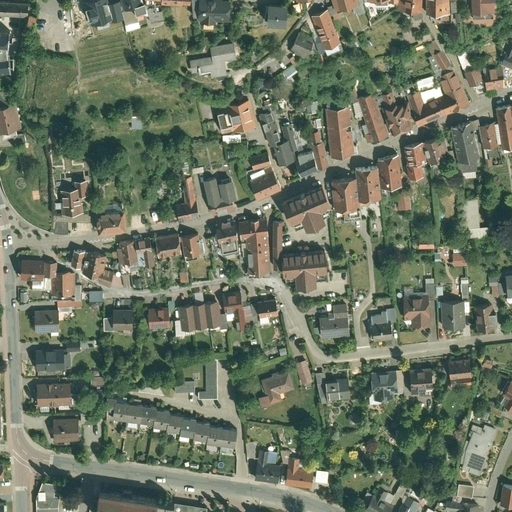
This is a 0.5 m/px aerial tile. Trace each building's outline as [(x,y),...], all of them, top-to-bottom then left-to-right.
[(25,1),(14,0),(0,0),(0,13),(24,15),(25,1)] [(88,0),(93,17),(120,10),(117,0),(88,0)] [(143,7),(141,0),(117,0),(120,10),(123,21),(135,18),(133,10),(143,7)] [(189,0),(190,12),(196,12),(196,15),(199,15),(199,17),(212,18),(212,15),(227,16),(227,0),(189,0)] [(284,0),(264,0),(264,19),(283,20),(284,0)] [(395,0),(396,6),(410,7),(412,17),(420,15),(419,8),(419,0),(395,0)] [(423,0),(424,11),(447,10),(446,0),(423,0)] [(468,0),(469,8),(491,8),(490,0),(468,0)] [(336,37),(326,6),(310,11),(321,43),(336,37)] [(340,6),(331,9),(333,16),(342,13),(340,6)] [(38,14),(29,11),(26,25),(34,27),(38,14)] [(10,31),(0,29),(0,62),(10,62),(9,54),(17,54),(18,37),(12,37),(12,46),(9,46),(10,31)] [(287,49),(303,56),(312,36),(296,29),(287,49)] [(235,49),(233,35),(211,39),(212,47),(190,51),(192,63),(199,62),(200,64),(211,63),(212,68),(227,66),(225,50),(235,49)] [(511,38),(508,37),(498,59),(511,64),(511,38)] [(449,60),(440,45),(430,51),(439,66),(449,60)] [(463,65),(469,80),(479,76),(474,61),(463,65)] [(0,71),(11,70),(10,62),(0,62),(0,71)] [(305,63),(295,66),(299,77),(308,74),(305,63)] [(481,70),(483,87),(502,84),(499,63),(485,65),(486,70),(481,70)] [(415,123),(468,101),(454,69),(451,70),(449,67),(438,72),(440,75),(436,76),(443,92),(421,101),(416,88),(404,92),(410,106),(408,107),(415,123)] [(415,76),(418,85),(435,80),(432,71),(415,76)] [(13,99),(0,80),(0,98),(3,103),(14,101),(13,99)] [(341,90),(341,94),(342,102),(348,101),(350,101),(347,91),(346,88),(341,90)] [(353,89),(347,91),(350,101),(356,99),(355,96),(353,89)] [(391,89),(379,92),(384,110),(382,111),(386,126),(388,125),(390,132),(411,125),(408,116),(410,116),(404,97),(401,98),(400,97),(394,99),(391,89)] [(362,131),(366,140),(387,132),(371,92),(370,90),(355,96),(356,99),(366,130),(362,131)] [(322,96),(323,104),(321,104),(327,154),(355,150),(354,141),(350,142),(346,105),(342,106),(342,102),(341,94),(322,96)] [(301,97),(285,101),(287,109),(296,107),(297,109),(304,108),(301,97)] [(251,119),(248,100),(245,100),(244,98),(227,102),(228,104),(215,106),(217,117),(220,129),(245,124),(244,120),(251,119)] [(315,99),(303,100),(304,110),(314,109),(314,107),(316,107),(315,99)] [(511,99),(507,101),(493,105),(495,119),(499,143),(499,145),(500,145),(501,149),(511,146),(511,99)] [(3,103),(0,103),(0,134),(13,132),(12,127),(19,125),(14,101),(3,103)] [(270,107),(256,113),(267,143),(269,142),(281,137),(270,107)] [(140,124),(140,111),(130,112),(131,124),(140,124)] [(455,159),(457,158),(457,175),(473,174),(472,154),(478,153),(477,147),(480,146),(476,122),(476,117),(469,118),(447,125),(455,159)] [(499,143),(495,119),(476,122),(480,146),(499,143)] [(294,144),(292,137),(298,135),(295,127),(290,129),(288,121),(279,123),(283,137),(281,137),(269,142),(274,162),(293,157),(290,145),(294,144)] [(316,128),(306,131),(315,166),(326,164),(321,140),(319,140),(316,128)] [(239,140),(238,132),(220,133),(221,141),(239,140)] [(439,137),(437,133),(419,139),(426,158),(426,160),(445,154),(442,146),(445,145),(442,136),(439,137)] [(426,158),(419,139),(400,143),(405,176),(420,173),(417,160),(426,158)] [(309,147),(295,151),(298,163),(295,165),(300,174),(315,166),(312,157),(309,147)] [(265,149),(248,154),(251,167),(269,162),(265,149)] [(399,182),(395,153),(374,156),(374,163),(377,185),(399,182)] [(244,171),(255,197),(279,187),(269,163),(261,166),(262,169),(257,171),(255,166),(244,171)] [(377,185),(374,163),(352,165),(353,174),(355,197),(367,196),(368,203),(379,202),(377,185)] [(192,197),(189,173),(180,174),(182,199),(172,200),(175,218),(197,214),(194,197),(192,197)] [(212,174),(202,176),(210,213),(233,208),(230,195),(234,195),(230,175),(216,179),(218,191),(216,192),(212,174)] [(355,197),(353,174),(328,176),(331,206),(339,206),(341,220),(357,218),(355,197)] [(73,185),(58,187),(60,211),(81,209),(80,192),(86,191),(84,177),(73,178),(73,185)] [(319,181),(278,199),(288,221),(298,216),(303,228),(323,219),(318,208),(329,203),(319,181)] [(396,189),(397,205),(411,205),(410,189),(396,189)] [(475,196),(461,196),(463,242),(490,240),(489,225),(477,226),(475,196)] [(99,228),(127,225),(124,204),(119,204),(119,203),(100,205),(101,207),(96,207),(99,228)] [(268,270),(266,233),(264,213),(237,216),(239,236),(244,235),(245,271),(268,270)] [(236,234),(233,220),(228,221),(228,218),(218,220),(218,223),(214,224),(216,237),(218,237),(220,247),(237,244),(235,234),(236,234)] [(279,219),(270,219),(271,265),(280,265),(278,250),(279,219)] [(180,251),(176,230),(153,234),(157,255),(180,251)] [(199,250),(196,231),(178,234),(181,253),(182,253),(183,259),(191,257),(190,252),(199,250)] [(133,243),(136,258),(137,263),(153,260),(149,235),(135,237),(136,242),(133,243)] [(136,242),(135,237),(117,240),(118,245),(114,246),(117,261),(136,258),(133,243),(136,242)] [(98,273),(96,278),(110,282),(114,268),(104,266),(107,252),(75,244),(70,260),(82,263),(81,269),(98,273)] [(325,269),(323,246),(278,250),(280,265),(280,272),(293,271),(294,284),(314,282),(313,270),(325,269)] [(453,264),(467,263),(466,247),(452,248),(453,264)] [(42,258),(18,258),(17,278),(41,279),(41,274),(51,274),(50,293),(72,294),(72,283),(73,272),(68,272),(68,270),(54,270),(55,260),(42,260),(42,258)] [(511,272),(502,273),(504,295),(511,293),(511,272)] [(497,296),(495,275),(486,276),(486,286),(489,286),(490,296),(497,296)] [(420,295),(400,297),(402,319),(409,318),(409,325),(428,324),(426,299),(434,299),(434,295),(433,287),(433,282),(423,282),(424,291),(419,291),(420,295)] [(72,294),(72,298),(82,298),(81,289),(82,283),(72,283),(72,294)] [(87,289),(81,289),(82,298),(87,298),(87,299),(101,298),(100,290),(87,290),(87,289)] [(241,291),(223,293),(227,318),(236,317),(237,325),(245,324),(241,291)] [(439,300),(441,326),(462,325),(461,309),(467,308),(467,296),(459,297),(459,299),(439,300)] [(278,312),(276,298),(258,301),(258,302),(260,313),(260,315),(278,312)] [(181,318),(182,326),(184,325),(220,320),(217,299),(179,304),(181,318)] [(260,313),(258,302),(250,303),(252,314),(260,313)] [(348,336),(344,303),(330,305),(332,315),(317,317),(318,326),(314,326),(315,333),(319,337),(319,339),(348,336)] [(490,304),(472,306),(475,330),(493,328),(492,321),(495,321),(494,311),(491,311),(490,304)] [(167,306),(146,307),(148,326),(168,325),(167,306)] [(112,330),(112,327),(130,327),(130,308),(110,308),(110,317),(100,317),(101,330),(112,330)] [(32,310),(33,332),(57,331),(56,319),(59,319),(59,311),(56,311),(56,309),(32,310)] [(368,315),(371,340),(391,337),(389,320),(382,321),(381,313),(368,315)] [(182,326),(181,318),(176,318),(176,333),(185,332),(184,325),(182,326)] [(66,340),(67,349),(80,349),(80,340),(66,340)] [(37,347),(37,369),(63,369),(63,347),(37,347)] [(491,359),(483,356),(480,365),(488,368),(491,359)] [(467,357),(446,359),(447,378),(465,376),(465,383),(470,383),(467,357)] [(215,399),(215,359),(204,359),(204,391),(197,391),(197,399),(215,399)] [(296,362),(301,382),(312,379),(307,359),(296,362)] [(414,367),(408,367),(409,393),(416,393),(416,387),(417,387),(418,391),(424,391),(424,386),(430,386),(430,380),(432,380),(432,372),(429,372),(429,366),(422,367),(422,365),(414,365),(414,367)] [(268,400),(269,401),(281,397),(279,390),(295,385),(289,368),(261,377),(265,391),(262,392),(265,401),(268,400)] [(375,370),(368,371),(370,392),(371,392),(372,397),(380,397),(380,400),(387,399),(387,396),(392,396),(391,390),(396,390),(396,386),(401,386),(402,368),(385,369),(386,371),(375,372),(375,370)] [(89,385),(103,385),(103,376),(88,377),(89,385)] [(348,378),(326,380),(326,383),(328,396),(328,398),(350,396),(348,378)] [(511,410),(511,407),(511,381),(508,378),(499,393),(506,397),(501,405),(511,410)] [(48,383),(36,383),(36,405),(77,404),(77,394),(68,394),(68,382),(58,382),(58,379),(48,379),(48,383)] [(173,393),(193,393),(193,381),(173,381),(173,393)] [(328,396),(326,383),(317,384),(319,397),(328,396)] [(204,440),(233,444),(235,428),(207,423),(207,421),(193,419),(193,417),(180,415),(180,413),(166,411),(167,409),(153,407),(153,405),(113,399),(114,396),(104,395),(103,404),(111,405),(109,415),(151,422),(150,423),(164,426),(164,427),(178,430),(177,432),(191,434),(191,436),(204,438),(204,440)] [(487,410),(481,408),(478,416),(484,418),(487,410)] [(79,417),(54,418),(55,441),(80,440),(79,417)] [(477,474),(484,454),(481,453),(486,441),(488,442),(494,428),(482,424),(478,434),(467,430),(466,434),(468,435),(464,447),(461,468),(477,474)] [(274,432),(276,444),(282,443),(281,435),(278,435),(277,431),(274,432)] [(255,441),(243,442),(244,457),(257,456),(258,449),(255,441)] [(252,480),(276,484),(279,464),(273,463),(275,451),(258,449),(257,456),(256,461),(255,461),(252,480)] [(283,483),(308,487),(310,469),(303,468),(305,457),(297,456),(298,451),(289,450),(288,456),(287,466),(286,466),(283,483)] [(326,480),(328,469),(316,467),(315,478),(326,480)] [(36,511),(49,511),(50,511),(59,511),(59,505),(58,505),(59,494),(66,496),(69,483),(42,479),(36,494),(36,505),(36,511)] [(399,482),(393,493),(400,496),(405,485),(399,482)] [(470,497),(471,485),(456,483),(454,496),(470,497)] [(511,485),(500,483),(497,504),(511,506),(511,485)] [(362,509),(368,511),(386,511),(391,505),(380,499),(385,489),(377,485),(371,494),(370,493),(362,509)] [(90,511),(184,511),(185,507),(175,505),(173,511),(167,511),(170,499),(95,488),(90,511)] [(396,511),(402,511),(404,508),(410,511),(413,511),(419,503),(406,495),(396,511)] [(475,511),(476,505),(443,500),(442,509),(457,511),(456,511),(475,511)]
